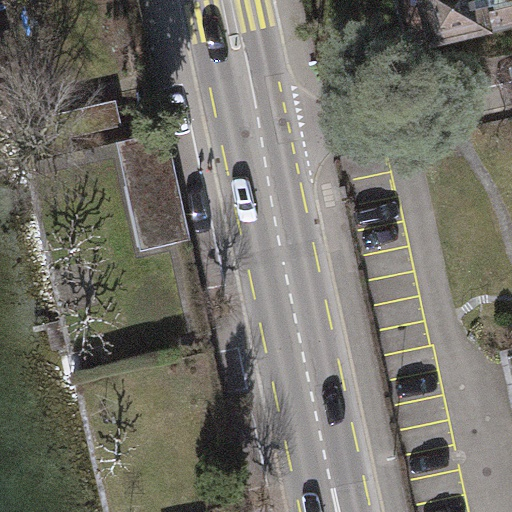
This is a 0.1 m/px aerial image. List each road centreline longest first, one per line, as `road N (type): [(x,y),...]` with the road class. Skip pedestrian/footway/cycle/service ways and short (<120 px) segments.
road 1 (primary): [(338,511),(255,131)]
road 2 (residential): [(511,75),(255,131)]
road 3 (primary): [(255,131),(225,0)]
